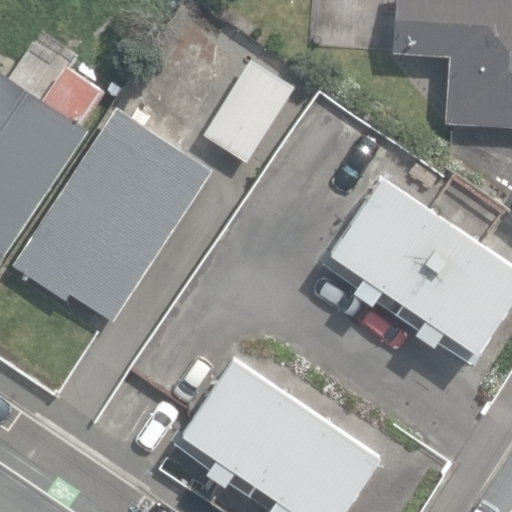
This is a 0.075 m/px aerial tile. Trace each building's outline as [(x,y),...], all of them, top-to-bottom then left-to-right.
[(511,0),(401,0),(398,49),(455,54),(449,120),(511,124),(511,0)] [(208,131),(252,159),(300,84),(255,56),(208,131)] [(0,63),(0,249),(8,255),(95,128),(87,123),(111,90),(71,63),(47,96),(0,63)] [(219,168),(122,103),(15,263),(70,299),(76,290),(118,318),(219,168)] [(511,314),(511,257),(390,174),(336,253),(369,276),(359,290),(379,304),(389,289),(432,318),(422,332),(440,345),(452,328),(486,352),(511,314)] [(350,511),(389,455),(240,354),(186,433),(219,456),(209,470),(229,484),(240,469),(282,497),(272,511),(299,511),(302,508),(307,511),(350,511)]
